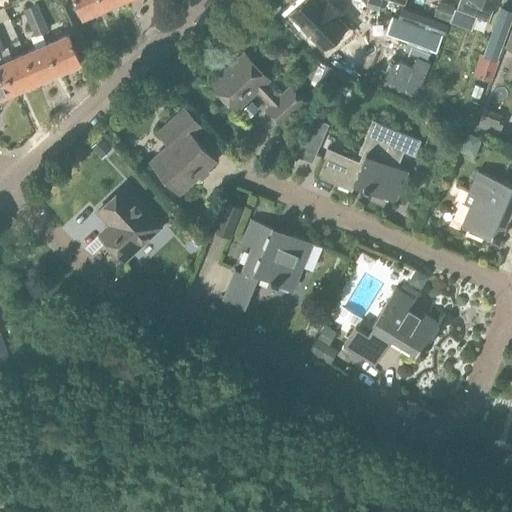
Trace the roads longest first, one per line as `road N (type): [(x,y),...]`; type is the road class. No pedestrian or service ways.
road 1 (residential): [(498,316),(468,401),(427,429),(156,304),(63,242),(2,180)]
road 2 (residential): [(498,316),(484,272),(240,170)]
road 3 (residential): [(2,180),(196,0)]
